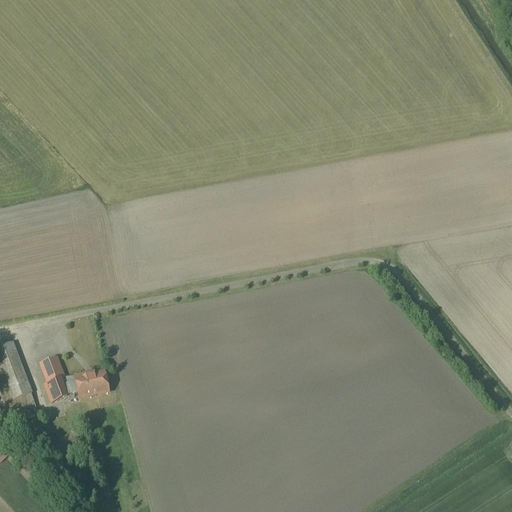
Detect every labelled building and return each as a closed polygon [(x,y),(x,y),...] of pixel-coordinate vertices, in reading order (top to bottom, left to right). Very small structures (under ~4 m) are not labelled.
[(31,396),(12,345),(0,349),(0,393),(4,406),(31,396)] [(75,379),(64,380),(56,360),(40,366),(47,386),(60,381),(63,389),(76,386),(75,379)] [(85,377),(75,379),(80,401),(93,399),(93,398),(108,394),(104,375),(85,379),(85,377)] [(47,386),(44,388),(51,405),(67,399),(66,398),(63,389),(60,381),(47,386)] [(76,386),(63,389),(66,398),(78,396),(76,386)] [(4,406),(0,407),(0,431),(38,415),(31,396),(4,406)] [(77,434),(51,443),(53,451),(65,447),(65,448),(71,446),(70,445),(80,441),(77,434)]
